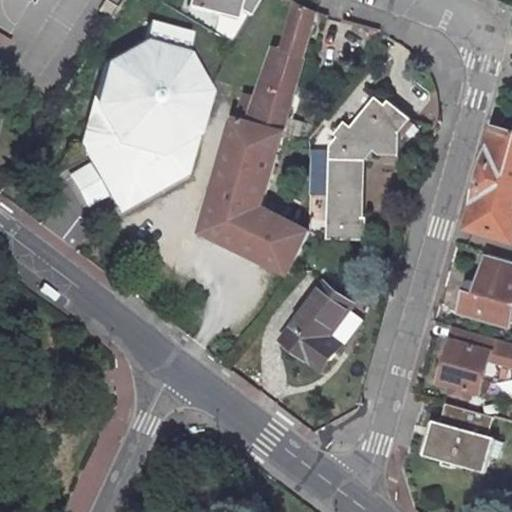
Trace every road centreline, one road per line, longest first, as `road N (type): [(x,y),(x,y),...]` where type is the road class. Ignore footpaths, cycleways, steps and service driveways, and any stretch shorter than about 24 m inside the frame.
road 1 (residential): [(340,489),(380,443),(489,46),(477,24),(431,0)]
road 2 (residential): [(174,363),(0,230)]
road 3 (residential): [(340,489),(174,363)]
road 4 (residential): [(104,511),(174,363)]
